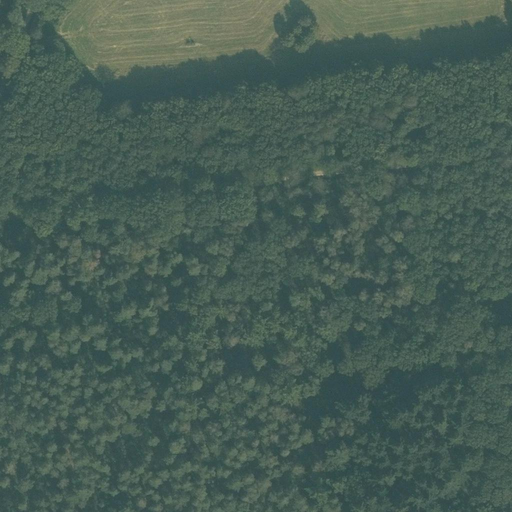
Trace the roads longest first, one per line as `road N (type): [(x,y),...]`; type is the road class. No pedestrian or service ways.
road 1 (track): [(0,217),(511,151)]
road 2 (unknown): [(0,372),(8,406),(32,423),(73,432),(82,511)]
